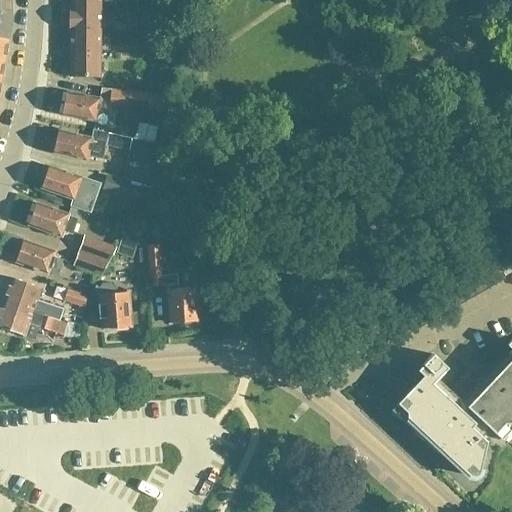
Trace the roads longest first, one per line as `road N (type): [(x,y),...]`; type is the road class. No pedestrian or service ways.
road 1 (tertiary): [(445,511),(316,397),(256,365),(187,362),(0,379)]
road 2 (residential): [(0,182),(26,89),(34,0)]
